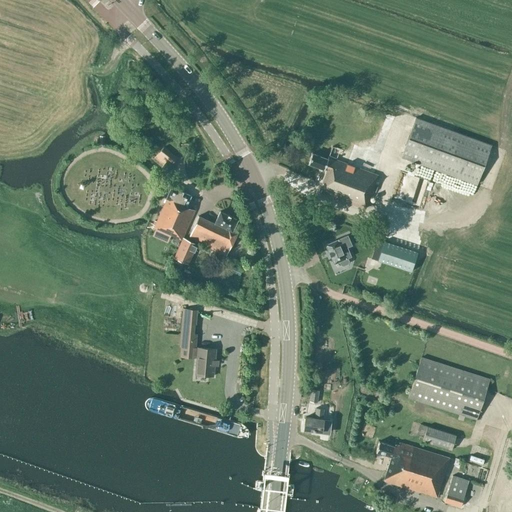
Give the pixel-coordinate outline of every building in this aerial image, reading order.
[(164,115),(158,122),(172,136),(178,130),(164,115)] [(476,184),(491,144),(415,117),(401,157),(476,184)] [(156,157),(164,164),(167,161),(171,164),(176,157),(164,147),(156,157)] [(327,159),(312,153),(308,163),(324,169),(327,170),(322,183),(324,184),(321,192),(365,209),(372,191),(375,192),(378,185),(374,183),(377,175),(328,157),(327,159)] [(167,161),(164,164),(161,168),(167,173),(172,165),(171,164),(167,161)] [(183,237),(183,235),(194,211),(185,207),(190,196),(183,192),(179,190),(171,187),(166,198),(166,199),(154,227),(181,239),(181,240),(183,237)] [(237,219),(220,211),(214,223),(198,216),(188,238),(226,256),(237,233),(232,230),(237,219)] [(504,236),(510,222),(486,213),(481,227),(504,236)] [(386,223),(375,218),(372,227),(383,231),(386,223)] [(370,234),(346,225),(336,229),(338,235),(341,234),(342,238),(325,245),(333,263),(339,261),(340,264),(342,265),(348,263),(349,260),(347,258),(350,256),(346,248),(352,246),(351,243),(355,241),(366,245),(370,234)] [(197,244),(183,237),(181,240),(181,239),(173,258),(188,264),(197,244)] [(375,238),(369,257),(384,262),(380,274),(396,279),(398,273),(404,275),(406,268),(411,250),(375,238)] [(168,254),(161,252),(156,269),(163,271),(168,254)] [(196,334),(193,334),(194,325),(181,323),(179,346),(195,347),(196,334)] [(213,376),(215,349),(197,348),(195,374),(213,376)] [(421,356),(408,397),(476,419),(489,378),(421,356)] [(310,389),(309,401),(316,402),(318,389),(310,389)] [(304,417),(303,430),(321,431),(322,418),(321,418),(322,408),(314,407),(313,417),(304,417)] [(455,435),(426,426),(421,441),(451,450),(455,435)] [(390,456),(385,472),(383,480),(437,497),(449,457),(399,442),(400,439),(414,444),(417,434),(399,428),(394,445),(379,441),(375,451),(390,456)] [(466,455),(458,452),(454,464),(462,467),(466,455)] [(468,480),(452,475),(444,501),(460,506),(468,480)] [(257,488),(289,495),(291,487),(259,480),(257,488)] [(298,487),(290,486),(289,496),(297,497),(298,487)]
